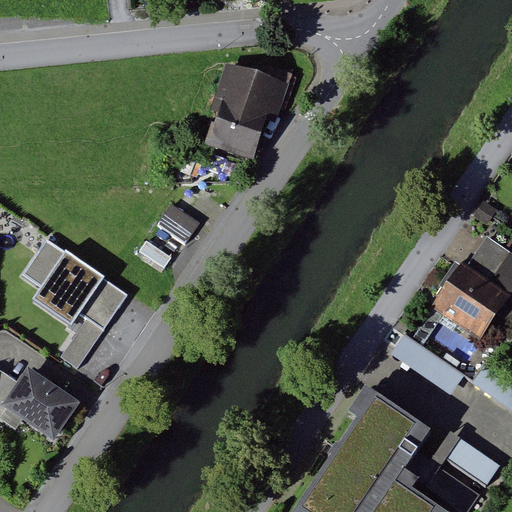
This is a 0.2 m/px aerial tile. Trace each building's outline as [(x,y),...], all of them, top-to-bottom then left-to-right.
[(249,155),(289,89),(250,66),(210,132),(249,155)] [(143,313),(198,239),(158,210),(103,284),(143,313)] [(511,251),(489,285),(511,300),(511,251)] [(489,285),(462,268),(424,326),(473,358),(511,300),(489,285)] [(453,395),(465,376),(404,337),(391,355),(453,395)] [(31,371),(7,404),(53,437),(77,403),(31,371)] [(450,511),(416,488),(421,480),(467,511),(473,511),(485,495),(445,468),(451,459),(492,487),(506,466),(456,432),(436,462),(421,451),(435,429),(372,386),(354,412),(363,418),(299,511),(450,511)]
